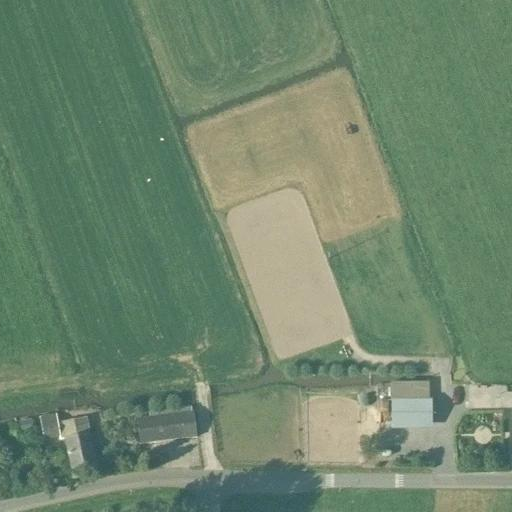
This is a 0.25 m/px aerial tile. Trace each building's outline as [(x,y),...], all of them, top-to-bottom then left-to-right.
[(391,425),(431,424),(431,401),(391,401),(391,425)] [(196,438),(193,413),(136,421),(139,445),(196,438)] [(56,415),(40,418),(42,428),(44,440),(60,437),(58,425),(56,415)] [(77,437),(64,440),(71,471),(97,465),(87,418),(73,421),(77,437)] [(20,433),(33,431),(31,420),(18,423),(20,433)]
